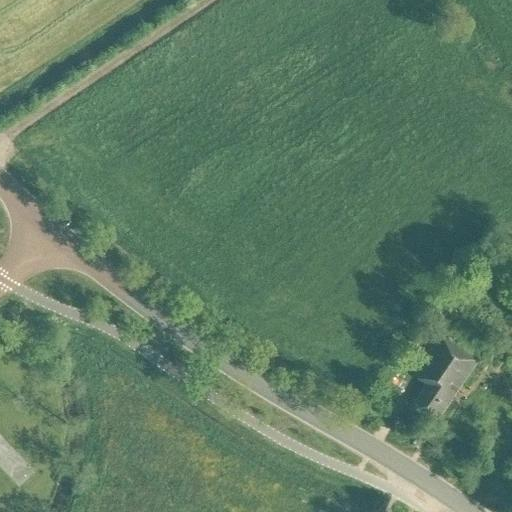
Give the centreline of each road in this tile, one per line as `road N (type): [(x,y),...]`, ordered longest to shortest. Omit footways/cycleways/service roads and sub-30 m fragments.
road 1 (secondary): [(466,511),(177,330),(51,229)]
road 2 (track): [(0,138),(207,0)]
